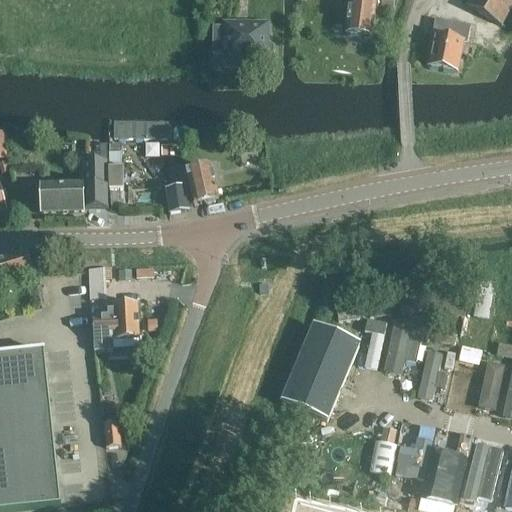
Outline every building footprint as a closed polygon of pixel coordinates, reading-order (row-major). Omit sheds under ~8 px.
[(363,0),(363,4),(350,2),(346,36),(372,39),(376,0),(382,0),(394,1),(393,0),(363,0)] [(511,0),(469,0),(466,7),(502,28),(511,9),(511,0)] [(468,44),(471,29),(435,22),(432,37),(434,38),(428,68),(458,74),(464,44),(468,44)] [(268,26),(224,25),(224,29),(213,29),(213,57),(224,57),(224,70),(242,70),(242,64),(268,64),(268,62),(271,62),(274,59),(274,49),(271,46),(268,46),(268,26)] [(172,127),(114,127),(114,145),(172,145),(172,127)] [(121,154),(110,154),(109,170),(109,192),(124,192),(123,171),(121,170),(121,154)] [(101,163),(83,163),(84,183),(84,189),(84,192),(84,212),(107,212),(107,163),(101,163)] [(212,171),(187,176),(191,192),(194,208),(205,206),(207,209),(215,207),(216,204),(219,203),(217,196),(212,171)] [(40,190),(41,216),(84,215),(84,192),(84,189),(40,190)] [(187,193),(167,196),(167,198),(169,214),(170,216),(190,213),(189,209),(187,193)] [(121,194),(109,194),(109,210),(121,210),(121,194)] [(0,260),(0,287),(33,277),(27,252),(0,260)] [(496,329),(505,296),(492,293),(483,325),(496,329)] [(474,295),(469,320),(468,322),(480,324),(486,298),(474,295)] [(446,312),(466,313),(467,299),(448,297),(446,312)] [(400,303),(401,316),(422,313),(421,301),(400,303)] [(120,308),(113,308),(113,311),(108,311),(109,320),(93,321),(94,354),(113,353),(112,343),(139,342),(137,307),(130,307),(128,305),(122,306),(120,308)] [(368,308),(370,321),(391,318),(389,305),(368,308)] [(337,312),(339,325),(360,322),(358,309),(337,312)] [(408,326),(397,323),(385,374),(402,378),(406,364),(417,367),(428,321),(410,317),(408,326)] [(360,347),(315,328),(282,405),(328,424),(360,347)] [(434,344),(454,348),(457,337),(436,333),(434,344)] [(385,338),(373,336),(365,370),(377,373),(385,338)] [(497,356),(511,359),(511,348),(499,346),(497,356)] [(470,407),(483,352),(463,347),(450,402),(470,407)] [(0,511),(31,511),(62,509),(45,353),(0,358),(0,511)] [(439,374),(442,358),(428,355),(417,399),(432,403),(436,390),(446,393),(450,377),(439,374)] [(511,375),(503,421),(511,423),(511,375)] [(492,414),(500,379),(487,377),(480,412),(492,414)] [(416,452),(402,449),(398,465),(427,471),(433,444),(419,441),(416,452)] [(277,478),(309,485),(316,453),(287,443),(277,478)] [(370,475),(390,479),(396,448),(377,444),(370,475)] [(504,453),(476,447),(464,500),(478,504),(479,502),(492,505),(504,453)] [(435,453),(424,498),(455,505),(466,460),(435,453)] [(292,499),(289,511),(342,511),(343,510),(292,499)] [(410,500),(407,511),(417,511),(419,503),(410,500)]
